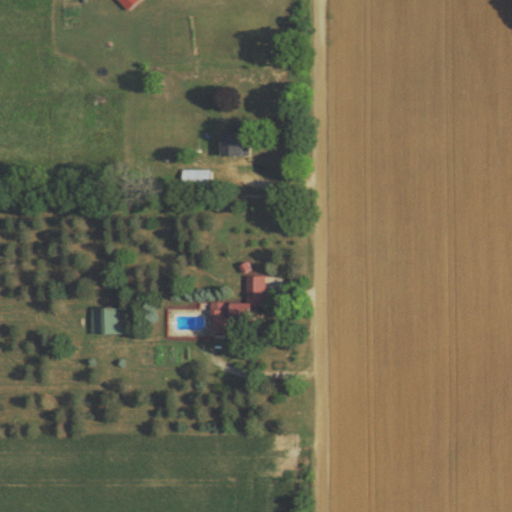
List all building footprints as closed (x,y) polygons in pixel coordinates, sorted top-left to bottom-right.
[(120,0),(129,9),(138,0),(120,0)] [(241,132),(220,132),(221,154),(241,153),(241,132)] [(208,188),(209,169),(183,168),(182,187),(208,188)] [(267,274),(247,274),(247,301),(230,301),(230,308),(210,309),(210,332),(227,332),(227,321),(253,321),(253,303),(268,303),(267,274)] [(129,332),(128,305),(91,306),(92,333),(129,332)]
